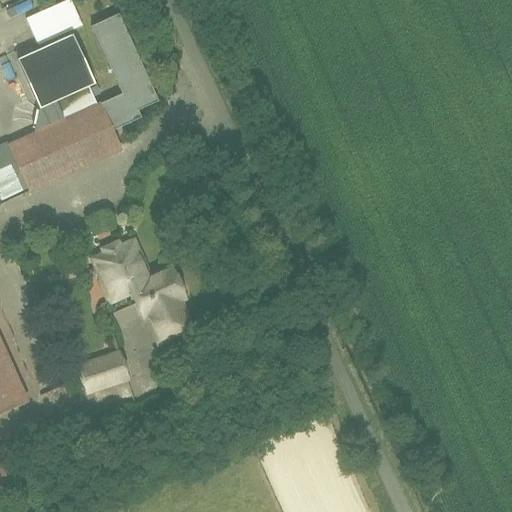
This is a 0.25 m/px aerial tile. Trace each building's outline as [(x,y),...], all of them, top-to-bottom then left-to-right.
[(124,91),(102,100),(116,130),(165,109),(125,12),(93,23),(124,91)] [(95,74),(71,30),(20,56),(42,98),(95,74)] [(102,100),(0,139),(0,181),(9,198),(126,149),(116,130),(102,100)] [(132,228),(91,246),(140,360),(189,338),(175,304),(191,298),(174,260),(151,270),(132,228)] [(0,331),(0,411),(29,398),(0,331)] [(70,365),(82,397),(126,381),(114,349),(70,365)] [(5,448),(0,449),(0,500),(20,494),(5,448)]
